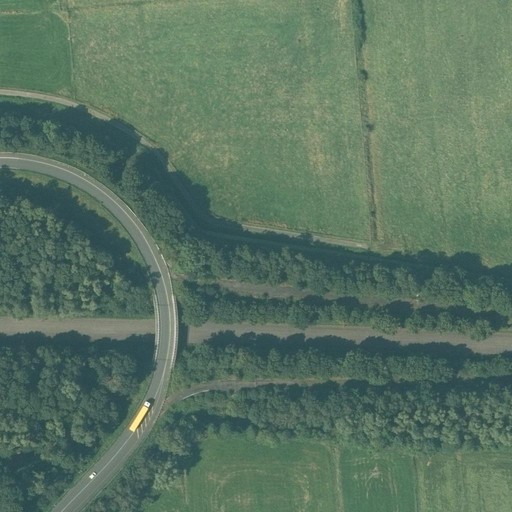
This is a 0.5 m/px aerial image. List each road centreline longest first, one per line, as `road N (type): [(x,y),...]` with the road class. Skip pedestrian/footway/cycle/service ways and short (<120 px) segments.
road 1 (primary): [(54,511),(150,396),(163,356),(161,289),(116,210),(52,170),(0,162)]
road 2 (track): [(0,91),(57,99),(120,126),(157,153),(204,219),(216,224),(384,250)]
